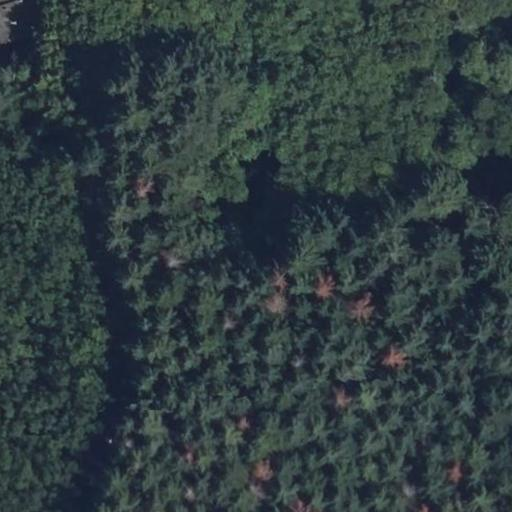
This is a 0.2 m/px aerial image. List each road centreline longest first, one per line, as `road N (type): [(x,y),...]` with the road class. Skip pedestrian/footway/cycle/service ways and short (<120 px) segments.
road 1 (track): [(99,0),(129,98),(117,196),(152,270),(146,422),(112,481),(109,511)]
road 2 (track): [(511,457),(463,399),(323,158),(280,0)]
road 3 (track): [(344,0),(478,173),(511,203)]
road 4 (track): [(372,0),(511,72)]
